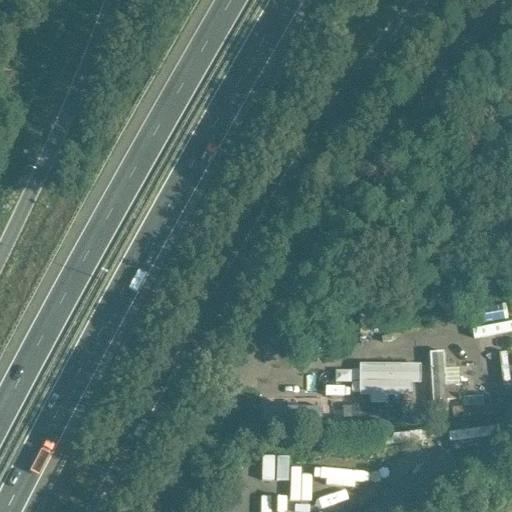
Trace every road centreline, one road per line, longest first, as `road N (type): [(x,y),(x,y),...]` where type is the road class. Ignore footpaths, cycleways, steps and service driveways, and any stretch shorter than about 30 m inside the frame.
road 1 (unclassified): [(154,511),(410,98),(508,0)]
road 2 (motorway): [(101,511),(330,113),(420,0)]
road 3 (motorway): [(7,511),(293,0)]
road 4 (motorway): [(225,0),(0,398)]
road 5 (motorway): [(117,0),(0,257)]
road 6 (unknown): [(506,353),(461,357),(407,340),(248,354)]
